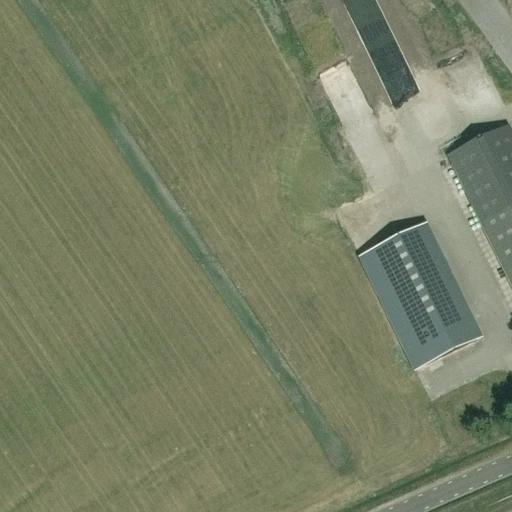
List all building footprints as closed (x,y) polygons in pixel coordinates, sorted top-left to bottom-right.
[(333,96),(343,92),(336,77),(353,70),(337,34),(311,46),(333,96)] [(480,52),(450,63),(466,104),(496,93),(480,52)] [(433,75),(406,87),(414,105),(441,94),(433,75)] [(449,158),(511,287),(511,139),(507,130),(449,158)] [(416,373),(478,342),(423,230),(361,260),(416,373)]
